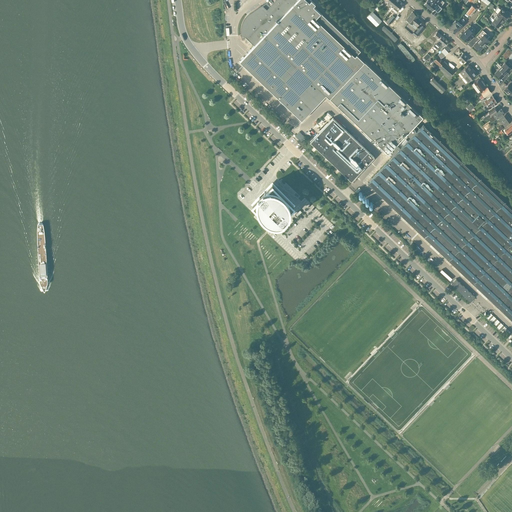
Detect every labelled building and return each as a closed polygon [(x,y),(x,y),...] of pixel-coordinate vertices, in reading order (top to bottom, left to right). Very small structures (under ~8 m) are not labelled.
[(511,208),(504,201),(423,124),(420,128),(416,124),(423,116),(419,113),(357,54),(360,50),(313,6),(307,0),(297,0),(254,45),(239,60),(301,119),(326,94),(388,153),(392,157),(368,182),(449,259),(511,319),(511,208)] [(244,35),(254,45),(297,0),(307,0),(313,6),(315,3),(311,0),(276,0),(266,11),(261,6),(249,14),(248,15),(246,16),(245,18),(244,19),(243,21),(242,22),(242,24),(241,26),(241,28),(241,29),(241,31),(241,33),(241,35),(244,35)] [(399,0),(393,7),(392,9),(396,12),(397,10),(403,3),(399,0)] [(426,0),(424,4),(432,10),(433,9),(438,12),(442,7),(440,6),(444,2),(441,0),(426,0)] [(466,12),(470,15),(475,8),(472,5),(466,12)] [(494,11),(504,19),(509,14),(498,5),(494,11)] [(488,19),(497,27),(501,22),(502,23),(504,19),(494,11),(488,19)] [(412,12),(405,20),(415,28),(417,26),(421,21),(417,17),(418,16),(412,12)] [(386,20),(389,22),(394,16),(391,14),(386,20)] [(447,28),(454,34),(462,25),(455,19),(447,28)] [(421,25),(416,31),(415,32),(418,35),(425,28),(421,25)] [(381,29),(394,42),(398,38),(385,26),(381,29)] [(467,41),(469,43),(474,37),(472,35),(474,33),(476,30),(471,26),(469,28),(468,28),(461,36),(461,37),(463,39),(464,39),(467,41)] [(478,49),(479,50),(489,40),(487,38),(489,36),(483,30),(477,36),(479,39),(474,45),(475,46),(474,47),(477,49),(478,49)] [(436,48),(439,46),(445,38),(442,35),(433,45),(436,48)] [(439,49),(441,51),(443,49),(442,48),(448,41),(445,38),(439,46),(440,47),(439,49)] [(410,60),(412,62),(415,59),(414,57),(404,45),(400,42),(397,45),(399,49),(410,60)] [(439,67),(449,76),(454,70),(444,61),(441,58),(448,52),(445,47),(443,49),(441,51),(433,60),(440,66),(439,67)] [(457,57),(463,63),(468,58),(463,53),(460,55),(459,54),(457,57)] [(499,77),(501,78),(506,72),(509,74),(511,70),(511,64),(508,62),(506,64),(505,62),(495,73),(496,74),(496,75),(498,77),(499,77)] [(459,71),(463,76),(473,69),(470,65),(469,66),(468,64),(459,71)] [(463,76),(467,81),(476,74),(475,73),(476,72),(473,69),(463,76)] [(429,81),(441,93),(445,88),(433,77),(429,81)] [(474,82),(480,91),(486,86),(480,77),(474,82)] [(510,96),(511,94),(511,81),(511,80),(503,89),(510,96)] [(481,93),(484,97),(491,92),(487,87),(481,93)] [(484,106),(495,98),(492,94),(484,100),(484,99),(481,101),(484,106)] [(488,106),(489,108),(497,102),(495,98),(484,106),(485,108),(488,106)] [(490,113),(483,118),(484,120),(487,117),(497,111),(496,109),(495,107),(494,107),(488,111),(490,113)] [(497,111),(487,117),(491,122),(504,113),(501,108),(497,111)] [(499,119),(504,126),(511,120),(506,113),(499,119)] [(310,141),(351,181),(374,157),(333,117),(310,141)] [(257,199),(252,203),(261,211),(262,212),(262,213),(263,214),(264,214),(264,215),(265,215),(266,216),(274,224),(278,219),(280,219),(281,218),(282,218),(283,217),(283,216),(284,216),(284,215),(285,215),(285,214),(286,213),(287,212),(288,213),(288,212),(288,211),(289,210),(289,209),(289,208),(294,203),(285,195),(284,194),(284,193),(283,193),(282,192),(282,191),(281,191),(280,190),(272,183),(268,187),(266,188),(265,188),(262,189),(263,190),(262,191),(261,192),(260,193),(259,194),(258,194),(257,196),(257,197),(257,198),(257,199)] [(311,201),(277,236),(306,264),(340,228),(321,210),(313,202),(311,201)] [(450,284),(469,303),(470,301),(474,297),(455,279),(450,284)]
